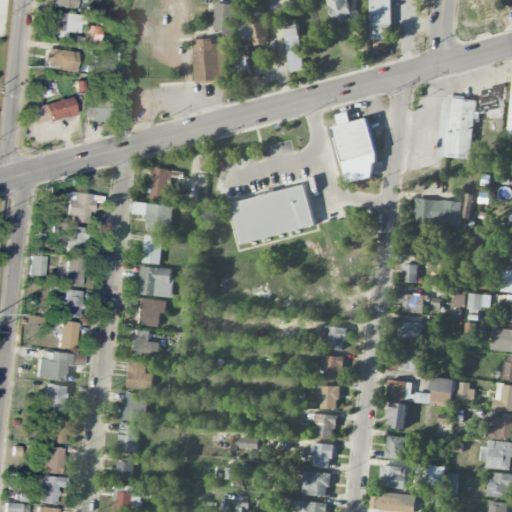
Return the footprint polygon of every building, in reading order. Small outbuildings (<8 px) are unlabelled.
[(55,0),(55,9),(74,9),(74,0),(55,0)] [(328,0),(333,22),(351,18),(346,0),(328,0)] [(391,0),(369,0),(371,40),(392,39),(391,0)] [(232,32),(233,4),(215,3),(214,31),(232,32)] [(244,40),(252,39),(253,46),(269,43),(263,10),(239,15),(244,40)] [(84,24),(84,15),(55,14),(54,31),(63,32),(79,33),(80,24),(84,24)] [(304,69),(296,19),(282,21),(290,71),(304,69)] [(228,43),(214,43),(214,39),(195,39),(196,81),(229,80),(228,43)] [(75,72),(77,52),(46,50),(44,70),(75,72)] [(250,80),(246,55),(233,57),(237,82),(250,80)] [(505,110),(505,88),(482,87),(482,109),(505,110)] [(90,122),(111,123),(112,91),(92,90),(90,122)] [(438,156),(470,160),(476,100),(444,97),(438,156)] [(47,122),(75,115),(71,98),(43,104),(47,122)] [(339,125),(351,122),(349,112),(337,115),(339,125)] [(377,154),(368,118),(333,127),(342,162),(377,154)] [(151,197),(175,198),(176,170),(153,168),(151,197)] [(241,244),(316,227),(306,185),(232,203),(241,244)] [(91,223),(91,197),(65,196),(65,222),(91,223)] [(414,221),(458,227),(461,203),(417,197),(414,221)] [(463,217),(470,219),(473,200),(466,199),(463,217)] [(173,205),(147,204),(146,230),(172,231),(173,205)] [(69,251),(84,251),(85,229),(70,228),(69,251)] [(421,236),(406,235),(405,253),(420,254),(421,236)] [(161,264),(162,236),(144,236),(143,263),(161,264)] [(482,261),(483,237),(475,237),(474,261),(482,261)] [(44,257),(29,256),(27,276),(43,277),(44,257)] [(64,286),(80,287),(82,258),(65,258),(64,286)] [(418,264),(404,264),(404,283),(418,283),(418,264)] [(172,297),(173,269),(140,267),(139,295),(172,297)] [(63,296),(56,296),(55,317),(78,318),(79,291),(63,290),(63,296)] [(464,292),(454,291),(454,307),(464,307),(464,292)] [(425,294),(398,294),(398,312),(425,313),(425,294)] [(470,306),(491,307),(491,295),(471,294),(470,306)] [(135,324),(159,327),(161,313),(165,313),(166,301),(138,298),(135,324)] [(57,348),(73,350),(76,323),(60,321),(57,348)] [(397,339),(420,342),(423,324),(399,321),(397,339)] [(346,327),(322,326),(321,349),(345,350),(346,327)] [(511,329),(493,328),(490,349),(511,351),(511,329)] [(160,342),(150,342),(150,330),(133,330),(132,357),(160,358),(160,342)] [(395,360),(387,360),(387,370),(422,371),(422,350),(396,349),(395,360)] [(39,352),(37,378),(70,381),(71,364),(81,365),(82,356),(39,352)] [(343,357),(323,356),(322,379),(342,379),(343,357)] [(153,389),(154,374),(146,373),(146,362),(128,361),(127,388),(153,389)] [(430,402),(452,403),(453,379),(432,377),(430,402)] [(388,401),(430,402),(430,393),(412,393),(412,382),(389,381),(388,401)] [(458,398),(471,399),(472,383),(459,382),(458,398)] [(67,413),(69,386),(44,384),(44,399),(51,400),(50,412),(67,413)] [(319,409),(338,409),(339,386),(320,386),(319,409)] [(124,420),(146,421),(147,394),(125,393),(124,420)] [(387,426),(405,428),(408,404),(389,403),(387,426)] [(335,438),(336,415),(317,414),(316,437),(335,438)] [(451,416),(440,414),(438,421),(449,423),(451,416)] [(45,417),(44,432),(36,431),(36,443),(65,444),(66,418),(45,417)] [(497,438),(511,438),(511,417),(493,417),(492,431),(497,431),(497,438)] [(137,453),(141,426),(122,424),(118,450),(137,453)] [(403,459),(404,437),(386,436),(385,459),(403,459)] [(488,447),(481,447),(479,461),(486,462),(486,468),(509,470),(510,458),(511,458),(511,442),(489,440),(488,447)] [(333,444),(313,443),(312,466),(332,467),(333,444)] [(35,473),(60,474),(61,448),(36,447),(35,473)] [(132,482),(134,462),(117,461),(116,481),(132,482)] [(379,486),(403,489),(406,468),(382,465),(379,486)] [(446,467),(430,465),(428,486),(443,488),(446,467)] [(302,495),(328,496),(329,473),(304,472),(302,495)] [(456,492),(458,474),(446,473),(445,492),(456,492)] [(511,474),(489,473),(488,497),(510,498),(511,474)] [(38,504),(55,505),(55,487),(64,488),(64,477),(39,477),(38,504)] [(116,511),(141,511),(141,493),(117,492),(116,511)] [(413,511),(416,495),(383,492),(383,497),(371,495),(370,509),(379,510),(378,511),(413,511)] [(300,511),(326,511),(327,502),(301,501),(300,511)] [(506,511),(507,503),(488,502),(487,511),(506,511)] [(3,511),(11,511),(18,511),(19,504),(4,503),(3,511)]
